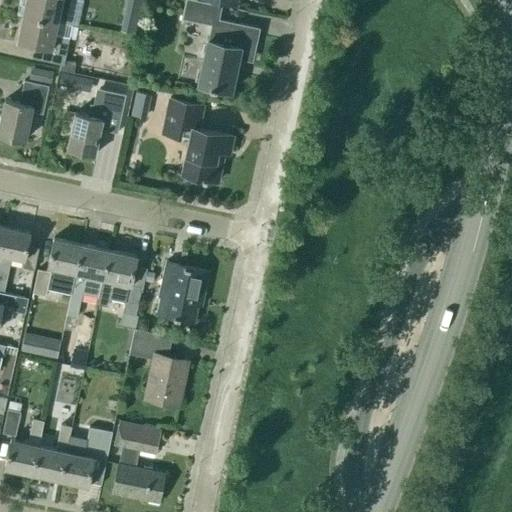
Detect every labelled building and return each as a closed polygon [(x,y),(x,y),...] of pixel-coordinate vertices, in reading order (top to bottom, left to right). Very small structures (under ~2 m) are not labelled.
[(26,0),(23,14),(56,22),(77,26),(84,0),(83,0),(26,0)] [(212,24),(214,18),(217,4),(196,0),(185,0),(182,17),(212,24)] [(53,35),(56,22),(23,14),(17,41),(39,46),(36,59),(61,64),(59,71),(73,74),(76,63),(63,61),(68,39),(53,35)] [(120,31),(138,35),(141,21),(123,17),(120,31)] [(260,28),(214,18),(212,24),(208,40),(207,40),(198,84),(230,91),(240,48),(254,51),(260,28)] [(41,70),(38,83),(48,85),(48,87),(50,88),(53,73),(41,70)] [(60,72),(58,83),(74,87),(76,76),(60,72)] [(93,79),(76,76),(74,87),(91,90),(93,79)] [(31,111),(42,113),(48,87),(48,85),(38,83),(23,80),(19,103),(5,100),(0,122),(0,135),(25,140),(31,111)] [(75,113),(67,149),(94,155),(99,130),(117,133),(122,111),(125,94),(96,88),(93,105),(90,104),(87,116),(75,113)] [(147,115),(151,95),(135,91),(131,112),(147,115)] [(229,153),(233,136),(198,128),(203,105),(170,97),(163,132),(190,138),(182,174),(217,182),(224,152),(229,153)] [(3,292),(14,294),(15,287),(5,285),(11,256),(24,259),(22,267),(34,269),(38,248),(27,245),(30,232),(4,227),(0,245),(0,290),(3,291),(3,292)] [(46,289),(70,294),(81,243),(53,237),(47,267),(51,268),(50,272),(37,269),(32,293),(44,296),(46,289)] [(81,243),(70,294),(71,294),(66,315),(77,318),(82,294),(98,298),(108,249),(81,243)] [(136,255),(108,249),(98,298),(97,303),(108,305),(109,299),(124,302),(122,313),(135,315),(140,292),(141,292),(146,269),(134,266),(136,255)] [(161,287),(155,313),(162,315),(192,322),(199,293),(203,294),(207,271),(179,264),(179,263),(166,260),(161,287)] [(146,271),(144,281),(152,282),(154,273),(146,271)] [(14,294),(3,292),(0,291),(0,317),(10,320),(12,311),(24,314),(27,298),(14,294)] [(66,315),(64,329),(74,331),(77,318),(66,315)] [(134,328),(128,354),(153,359),(144,399),(178,406),(189,359),(173,355),(173,358),(167,356),(172,337),(134,328)] [(61,340),(25,333),(21,351),(57,359),(61,340)] [(4,346),(4,345),(0,343),(0,363),(2,353),(16,356),(17,349),(4,346)] [(88,352),(74,348),(70,367),(84,370),(88,352)] [(8,401),(6,409),(8,410),(19,412),(21,404),(8,401)] [(19,412),(8,410),(6,409),(2,434),(15,436),(19,412)] [(4,468),(32,474),(38,445),(43,422),(32,419),(28,437),(27,442),(10,439),(4,468)] [(112,432),(110,441),(114,442),(114,444),(122,446),(112,492),(158,501),(164,473),(135,467),(138,449),(155,453),(160,430),(119,421),(119,420),(115,419),(112,432)] [(32,474),(59,480),(68,440),(71,427),(60,425),(55,448),(38,445),(32,474)] [(110,441),(112,432),(90,427),(88,427),(85,444),(68,440),(59,480),(87,486),(94,457),(105,460),(109,441),(110,441)]
